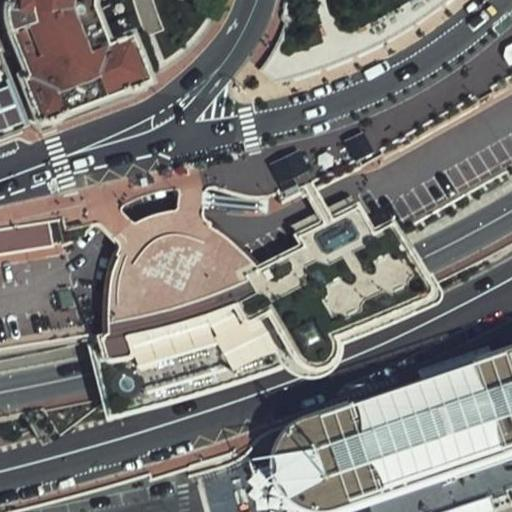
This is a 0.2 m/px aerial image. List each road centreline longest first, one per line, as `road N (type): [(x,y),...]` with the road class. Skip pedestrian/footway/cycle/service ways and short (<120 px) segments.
road 1 (secondary): [(0,471),(242,405),(425,332),(511,281)]
road 2 (primary): [(511,210),(291,314),(158,357),(0,391)]
road 3 (residential): [(160,146),(362,96),(430,59),(504,0)]
road 4 (secondary): [(257,0),(217,70),(158,120)]
